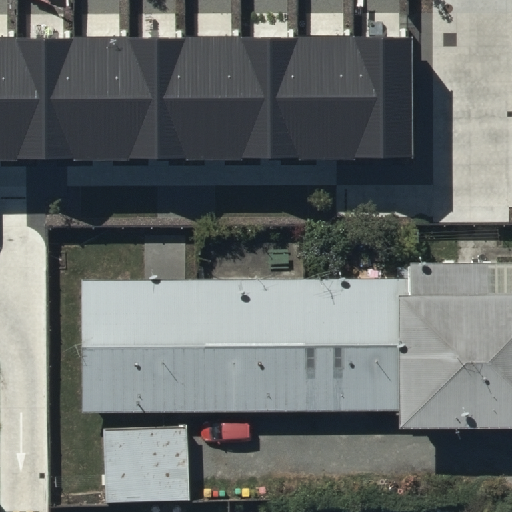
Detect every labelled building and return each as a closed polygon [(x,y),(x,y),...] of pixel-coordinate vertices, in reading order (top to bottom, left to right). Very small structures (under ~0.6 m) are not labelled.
[(47,0),(16,0),(17,24),(48,24),(47,0)] [(0,158),(415,157),(415,41),(408,41),(354,41),(298,41),(242,41),(186,42),(131,42),(73,42),(17,42),(0,42),(0,158)] [(317,187),(267,187),(267,227),(370,227),(370,200),(317,200),(317,187)] [(398,282),(83,282),(83,415),(401,415),(401,433),(511,432),(511,267),(398,268),(398,282)] [(189,504),(187,426),(106,428),(107,506),(189,504)]
